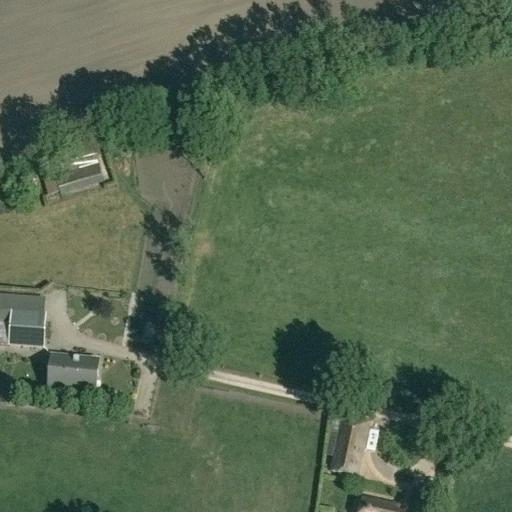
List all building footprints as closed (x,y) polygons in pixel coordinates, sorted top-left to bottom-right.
[(105,185),(96,155),(67,163),(71,176),(55,180),(53,177),(42,181),(48,199),(60,195),(61,198),(105,185)] [(0,347),(43,350),(47,303),(2,300),(0,325),(0,347)] [(95,400),(98,364),(52,360),(49,395),(95,400)] [(357,478),(368,426),(345,421),(333,473),(357,478)] [(398,511),(399,509),(364,501),(361,511),(398,511)]
